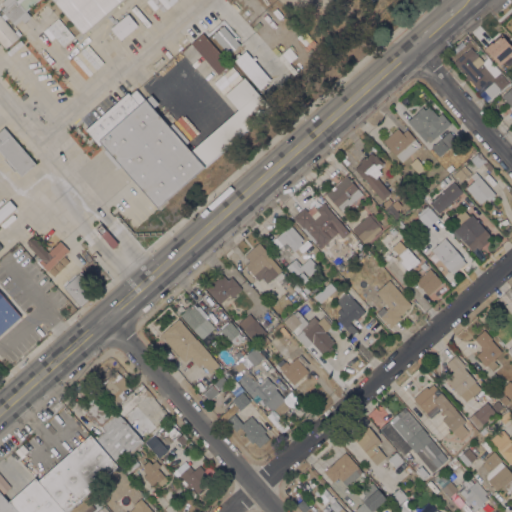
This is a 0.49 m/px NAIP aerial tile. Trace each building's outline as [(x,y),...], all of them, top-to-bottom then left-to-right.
[(38,0),(26,11),(31,16),(24,22),(21,19),(14,25),(12,23),(9,25),(19,36),(6,48),(0,41),(0,12),(2,11),(0,9),(4,6),(1,2),(3,0),(38,0)] [(121,0),(83,34),(53,0),(121,0)] [(151,11),(148,13),(143,7),(146,5),(151,11)] [(128,13),(138,25),(120,40),(110,28),(128,13)] [(212,35),(223,25),(239,44),(228,53),(212,35)] [(218,74),(190,43),(202,32),(229,63),(218,74)] [(498,65),(511,53),(511,48),(500,34),(483,48),(498,65)] [(480,68),(484,65),(494,77),(499,72),(508,82),(499,90),(491,97),(484,89),(492,82),(489,79),(477,89),(469,80),(467,81),(463,77),(465,75),(453,61),(465,51),(465,52),(471,47),(483,62),(478,66),(480,68)] [(233,60),(258,89),(269,79),(244,51),(233,60)] [(163,60),(156,66),(153,64),(161,57),(163,60)] [(271,108),(157,208),(121,166),(118,168),(103,151),(106,149),(101,143),(99,145),(85,129),(127,91),(130,94),(136,89),(145,99),(151,94),(158,103),(153,107),(190,151),(238,109),(225,94),(244,77),(271,108)] [(511,108),(501,96),(511,86),(511,108)] [(422,107),(425,109),(429,105),(438,115),(441,112),(450,123),(433,139),(430,136),(425,141),(407,121),(422,107)] [(36,163),(32,167),(32,166),(21,176),(16,170),(14,172),(3,159),(5,157),(0,151),(0,130),(4,127),(36,163)] [(415,138),(414,138),(420,145),(401,161),(383,140),(398,128),(402,133),(407,129),(415,138)] [(431,146),(430,145),(433,143),(434,144),(448,131),(457,140),(439,156),(430,147),(431,146)] [(470,159),(478,151),(492,168),(489,170),(482,163),(477,167),(470,159)] [(354,168),(359,162),(358,161),(363,157),(364,158),(371,152),(374,155),(375,154),(384,163),(378,168),(381,172),(376,176),(390,192),(382,199),(354,168)] [(425,167),(418,173),(409,163),(416,157),(425,167)] [(471,172),(461,181),(456,176),(455,177),(453,174),(463,165),(471,172)] [(495,194),(488,200),(486,198),(479,204),(465,187),(474,180),(470,176),(475,171),(495,194)] [(325,193),(346,174),(362,193),(342,211),(340,209),(339,210),(325,193)] [(438,190),(434,186),(446,175),(450,180),(443,186),(438,190)] [(462,191),(438,213),(429,202),(453,181),(462,191)] [(429,191),(423,196),(417,190),(424,184),(429,191)] [(0,207),(9,199),(16,207),(0,221),(0,207)] [(314,219),(320,214),(316,209),(324,202),(326,204),(325,205),(342,224),(335,231),(331,226),(326,230),(332,237),(322,246),(318,241),(317,242),(304,227),(303,228),(297,221),(297,222),(293,217),(304,207),(314,219)] [(383,208),(390,202),(400,214),(393,220),(383,208)] [(427,227),(418,217),(419,216),(416,213),(422,208),(421,208),(425,205),(437,218),(427,227)] [(471,214),(490,235),(486,239),(488,241),(478,249),(476,247),(472,250),(460,237),(459,238),(452,231),(460,224),(453,217),(463,208),(469,216),(471,214)] [(451,220),(445,225),(439,217),(444,212),(451,220)] [(365,244),(352,229),(369,214),(369,215),(371,213),(381,224),(379,226),(382,229),(365,244)] [(106,220),(111,215),(128,235),(122,240),(106,220)] [(395,222),(399,219),(404,225),(400,228),(395,222)] [(290,224),(303,239),(300,241),(302,244),(294,251),(285,242),(278,248),(272,240),(290,224)] [(393,227),(396,231),(392,235),(388,230),(393,227)] [(48,252),(59,241),(68,250),(47,271),(38,261),(41,259),(28,245),(28,244),(25,242),(31,236),(34,239),(35,238),(48,252)] [(463,258),(462,259),(465,262),(453,273),(449,269),(449,270),(431,250),(445,238),(463,258)] [(407,247),(420,261),(415,265),(416,267),(414,269),(412,266),(407,270),(395,257),(398,254),(391,247),(399,240),(405,248),(407,247)] [(262,277),(258,281),(245,265),(249,261),(244,255),(259,242),(272,257),(271,258),(281,269),(266,282),(262,277)] [(343,261),(336,267),(324,253),(331,247),(343,261)] [(58,260),(63,255),(69,261),(64,266),(58,260)] [(301,265),(309,257),(318,267),(308,275),(303,269),(295,276),(286,266),(295,258),(301,265)] [(53,265),(58,261),(63,266),(58,271),(53,265)] [(427,266),(423,270),(419,265),(423,261),(427,266)] [(48,271),(52,266),(57,271),(53,276),(48,271)] [(430,268),(442,282),(428,295),(415,280),(430,268)] [(307,277),(306,278),(308,280),(303,284),(301,282),(300,283),(295,277),(302,271),(307,277)] [(78,274),(95,293),(80,305),(64,287),(78,274)] [(239,286),(236,288),(238,290),(236,292),(237,293),(231,297),(229,295),(219,303),(206,288),(213,283),(211,281),(214,278),(215,280),(222,274),(227,280),(231,276),(239,286)] [(411,305),(399,315),(401,318),(390,328),(376,312),(383,306),(385,310),(389,307),(375,291),(389,279),(411,305)] [(329,293),(325,289),(331,284),(334,289),(329,293)] [(355,296),(352,298),(365,311),(356,320),(358,323),(349,331),(345,326),(344,327),(337,319),(340,315),(337,311),(341,307),(336,302),(348,289),(355,296)] [(0,292),(20,316),(0,333),(0,292)] [(180,315),(192,304),(195,302),(205,313),(203,316),(205,318),(205,317),(215,327),(202,339),(180,315)] [(283,321),(292,313),(293,313),(297,310),(307,322),(314,316),(318,321),(324,315),(332,324),(325,331),(334,342),(322,353),(312,342),(306,347),(296,336),(302,330),(297,325),(291,330),(283,321)] [(238,323),(249,313),(254,319),(266,332),(254,342),(238,323)] [(209,373),(201,364),(198,366),(190,357),(184,362),(162,337),(162,336),(160,334),(178,318),(196,339),(197,339),(219,364),(209,373)] [(244,337),(239,341),(235,336),(229,341),(219,330),(230,321),(244,337)] [(290,334),(286,338),(278,328),(282,325),(290,334)] [(501,351),(494,358),(495,359),(494,360),(497,365),(491,370),(486,365),(485,366),(476,354),(478,353),(477,351),(480,349),(480,348),(481,347),(474,338),(484,329),(492,339),(491,339),(501,351)] [(269,341),(264,346),(259,341),(265,336),(269,341)] [(249,365),(250,367),(247,370),(244,367),(239,372),(233,366),(240,359),(239,358),(243,355),(244,356),(254,347),(263,357),(253,366),(251,364),(249,365)] [(242,354),(238,358),(234,354),(238,350),(242,354)] [(296,357),(296,358),(300,354),(309,364),(305,367),(308,371),(293,384),(281,371),(278,367),(280,366),(277,363),(282,358),(285,361),(286,361),(288,364),(296,357)] [(444,378),(453,371),(446,363),(455,354),(466,366),(464,368),(475,381),(473,383),(477,388),(464,399),(460,395),(459,395),(444,378)] [(284,399),(273,409),(282,420),(281,421),(282,423),(277,427),(266,415),(270,412),(269,410),(270,409),(266,405),(264,407),(258,401),(261,399),(257,394),(253,397),(237,380),(247,370),(252,375),(259,368),(276,387),(274,388),(280,395),(284,399)] [(141,440),(115,410),(112,407),(113,406),(104,396),(109,392),(101,383),(116,370),(121,376),(122,375),(125,378),(124,379),(129,385),(123,390),(127,394),(132,390),(135,393),(142,388),(144,385),(150,392),(136,405),(156,427),(141,440)] [(222,375),(228,381),(217,391),(218,392),(209,400),(203,393),(222,375)] [(500,389),(510,380),(511,382),(511,395),(509,398),(500,389)] [(413,398),(426,386),(428,388),(432,384),(440,393),(441,392),(455,408),(454,409),(465,421),(461,424),(468,431),(459,439),(442,419),(446,415),(445,413),(443,415),(440,412),(442,410),(440,408),(434,413),(431,409),(426,414),(413,398)] [(479,396),(488,389),(498,400),(497,401),(502,406),(494,412),(489,407),(479,396)] [(250,401),(240,410),(232,400),(241,391),(250,401)] [(115,410),(141,440),(143,442),(116,466),(94,440),(103,432),(93,421),(92,422),(85,413),(88,411),(83,405),(89,400),(86,397),(92,392),(106,407),(109,405),(111,407),(108,410),(111,413),(115,410)] [(499,400),(505,395),(510,400),(504,405),(499,400)] [(403,455),(380,429),(404,407),(428,434),(427,435),(447,459),(437,467),(436,467),(431,471),(411,448),(403,455)] [(468,418),(479,409),(488,419),(477,428),(468,418)] [(504,423),(499,417),(506,411),(511,417),(504,423)] [(251,415),(257,423),(258,422),(268,432),(265,434),(268,438),(259,447),(254,441),(252,443),(244,435),(246,433),(240,427),(235,431),(226,420),(234,414),(242,423),(251,415)] [(356,441),(362,437),(359,433),(368,426),(381,442),(376,445),(385,456),(376,465),(356,441)] [(481,433),(479,431),(484,427),(485,429),(487,431),(483,435),(481,433)] [(511,465),(509,462),(508,463),(506,460),(507,458),(490,439),(497,432),(498,433),(501,430),(510,439),(511,437),(511,465)] [(153,434),(167,449),(158,457),(144,441),(153,434)] [(186,440),(181,445),(176,438),(181,434),(186,440)] [(90,489),(63,458),(89,435),(94,440),(116,466),(90,489)] [(468,448),(476,457),(467,466),(458,457),(468,448)] [(501,460),(500,461),(504,465),(511,474),(511,490),(508,494),(501,486),(496,490),(487,480),(488,480),(486,477),(488,471),(481,464),(485,461),(483,460),(493,451),(501,460)] [(345,452),(363,472),(346,486),(338,477),(333,482),(323,471),(345,452)] [(403,460),(396,467),(391,461),(390,462),(387,459),(395,452),(403,460)] [(127,473),(120,465),(133,454),(136,459),(139,463),(127,473)] [(452,459),(454,457),(457,460),(455,462),(450,466),(447,463),(452,459)] [(63,511),(36,482),(63,458),(90,489),(65,511),(63,511)] [(168,480),(161,486),(157,480),(151,485),(143,476),(146,473),(142,469),(143,468),(142,466),(148,460),(151,464),(155,460),(160,465),(157,468),(168,480)] [(189,465),(193,470),(199,465),(212,480),(197,493),(188,483),(184,487),(175,477),(189,465)] [(428,474),(423,479),(415,470),(420,465),(428,474)] [(106,476),(115,490),(103,499),(112,511),(121,511),(129,506),(127,504),(138,496),(118,468),(106,476)] [(0,476),(10,488),(2,495),(0,492),(0,476)] [(469,478),(473,483),(476,481),(486,492),(484,494),(487,498),(487,499),(479,506),(477,504),(472,509),(467,504),(468,503),(465,499),(464,500),(457,493),(465,486),(463,484),(468,478),(469,478)] [(15,511),(7,502),(34,479),(36,482),(63,511),(15,511)] [(180,486),(175,491),(169,484),(174,479),(180,486)] [(450,480),(457,489),(448,497),(441,488),(450,480)] [(371,511),(370,510),(367,511),(357,511),(355,509),(363,502),(361,499),(365,495),(362,492),(373,483),(386,498),(371,511)] [(399,487),(407,497),(397,505),(389,496),(399,487)] [(325,489),(335,499),(331,503),(325,496),(321,500),(317,496),(325,489)] [(0,511),(0,492),(2,495),(7,502),(15,511),(0,511)] [(68,511),(92,492),(97,499),(81,511),(68,511)] [(302,500),(297,504),(294,501),(295,500),(293,498),(296,496),(297,497),(299,496),(302,500)] [(124,511),(126,510),(128,511),(134,506),(133,505),(141,498),(153,511),(124,511)] [(346,511),(335,511),(329,505),(335,500),(346,511)] [(404,501),(410,508),(409,509),(411,511),(402,511),(397,507),(404,501)]
